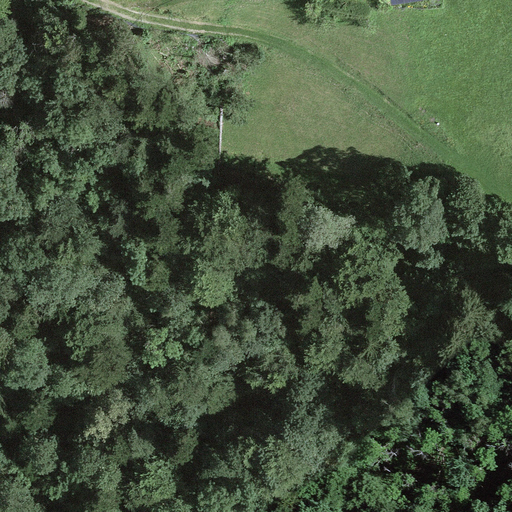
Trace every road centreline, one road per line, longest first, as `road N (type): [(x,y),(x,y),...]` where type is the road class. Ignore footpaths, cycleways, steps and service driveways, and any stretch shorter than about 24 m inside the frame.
road 1 (track): [(511,204),(468,182),(348,78),(251,33),(176,23),(100,0)]
road 2 (track): [(511,259),(469,259),(353,189),(219,159)]
